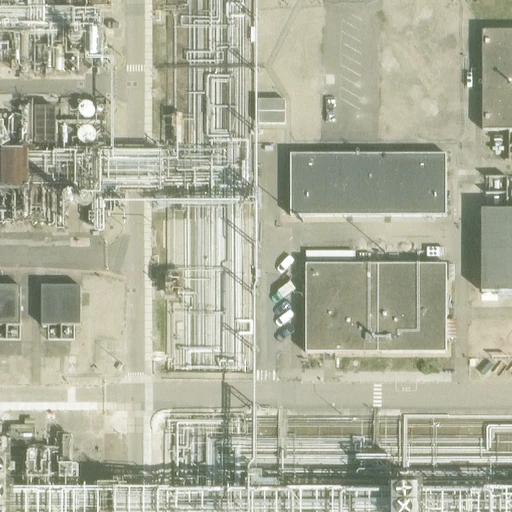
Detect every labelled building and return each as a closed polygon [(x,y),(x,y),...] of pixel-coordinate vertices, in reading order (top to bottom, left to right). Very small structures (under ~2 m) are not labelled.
[(511,31),(483,32),(483,132),(511,131),(511,31)] [(287,123),(287,99),(259,99),(259,123),(287,123)] [(0,152),(0,188),(19,188),(18,153),(10,154),(11,165),(2,165),(2,152),(0,152)] [(447,217),(447,158),(291,159),(291,218),(447,217)] [(511,176),(488,177),(488,208),(511,207),(511,176)] [(511,293),(511,211),(481,212),(481,294),(511,293)] [(447,266),(307,266),(306,353),(447,354),(447,266)] [(0,327),(21,327),(21,288),(0,288),(0,327)] [(42,288),(42,327),(83,327),(82,288),(42,288)] [(478,322),(479,352),(505,352),(504,322),(478,322)] [(13,511),(13,441),(0,440),(0,511),(13,511)] [(478,492),(430,490),(429,503),(447,504),(446,511),(465,511),(466,505),(477,506),(478,492)] [(377,511),(379,496),(312,492),(311,504),(323,505),(322,511),(338,511),(339,511),(342,511),(377,511)]
